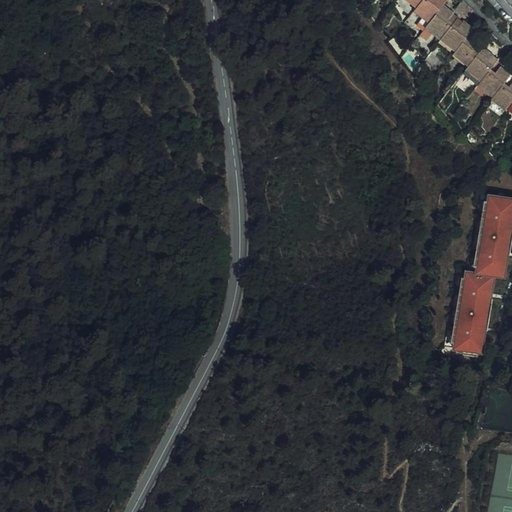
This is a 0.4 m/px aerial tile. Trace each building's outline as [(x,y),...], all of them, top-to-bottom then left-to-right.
[(397,0),(395,3),(410,14),(420,0),(397,0)] [(420,0),(410,14),(408,17),(424,29),(438,10),(442,5),(435,0),(428,0),(426,3),(421,0),(420,0)] [(424,29),(420,33),(435,45),(447,29),(443,25),(448,18),(438,10),(424,29)] [(447,29),(435,45),(450,57),(463,39),(467,34),(457,25),(451,33),(447,29)] [(450,57),(447,60),(462,72),(467,66),(462,62),(473,47),(463,39),(450,57)] [(462,72),(460,75),(474,87),(484,74),(487,71),(484,68),(488,62),(477,53),(467,66),(462,72)] [(474,87),(472,90),(488,102),(498,89),(505,80),(494,71),(489,78),(484,74),(474,87)] [(503,112),(511,100),(511,88),(508,85),(503,92),(498,89),(488,102),(486,104),(501,116),(503,112)] [(511,100),(503,112),(511,119),(511,100)] [(469,252),(465,274),(474,275),(488,197),(479,196),(475,218),(478,218),(471,253),(469,252)] [(464,273),(450,350),(477,355),(482,332),(484,333),(490,301),(488,300),(492,278),(501,280),(506,257),(508,258),(511,234),(511,225),(511,223),(511,201),(488,197),(474,275),(465,274),(464,273)] [(365,232),(372,230),(369,222),(362,224),(365,232)] [(441,349),(450,350),(464,273),(455,272),(451,295),(454,295),(448,327),(445,326),(441,349)]
